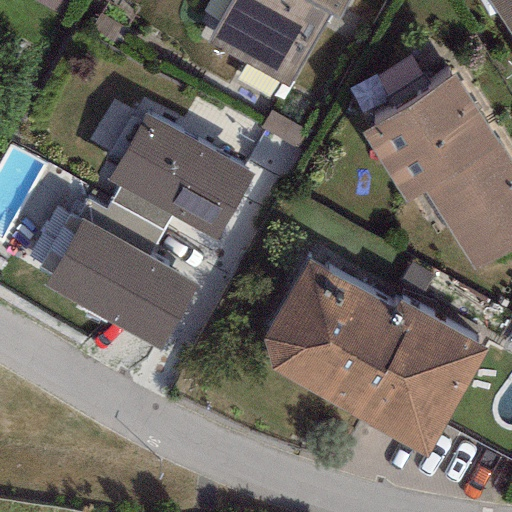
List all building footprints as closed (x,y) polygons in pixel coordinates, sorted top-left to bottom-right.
[(326,15),(336,21),(347,0),(229,0),(206,44),(286,88),(326,15)] [(511,0),(484,0),(511,42),(511,0)] [(403,205),(422,194),(498,147),(453,75),(359,133),(403,205)] [(311,136),(268,112),(258,129),(262,130),(302,153),(311,136)] [(253,175),(141,115),(104,183),(116,189),(169,217),(216,242),(253,175)] [(285,182),(302,153),(262,130),(245,159),(285,182)] [(498,147),(422,194),(470,272),(511,247),(511,165),(500,146),(498,147)] [(169,217),(116,189),(107,202),(161,232),(169,217)] [(146,259),(161,232),(107,202),(103,210),(85,200),(74,220),(78,222),(146,259)] [(146,259),(78,222),(41,287),(158,352),(194,286),(146,259)] [(424,460),(483,352),(401,305),(396,312),(306,261),(259,339),(268,372),(424,460)]
